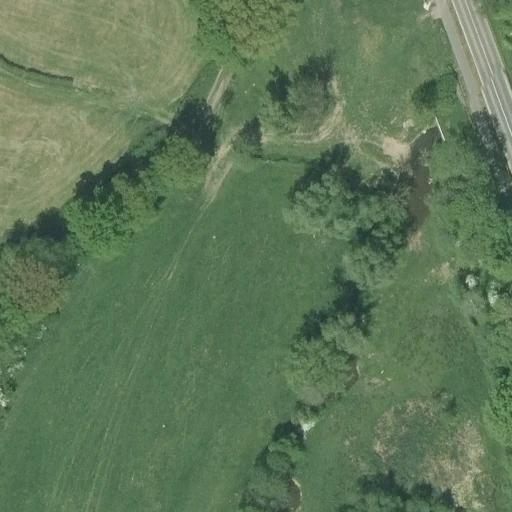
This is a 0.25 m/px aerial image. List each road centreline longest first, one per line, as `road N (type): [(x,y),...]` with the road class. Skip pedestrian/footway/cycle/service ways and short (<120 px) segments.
road 1 (track): [(206,102),(174,142),(49,244),(0,304)]
road 2 (secondary): [(462,0),(511,136)]
